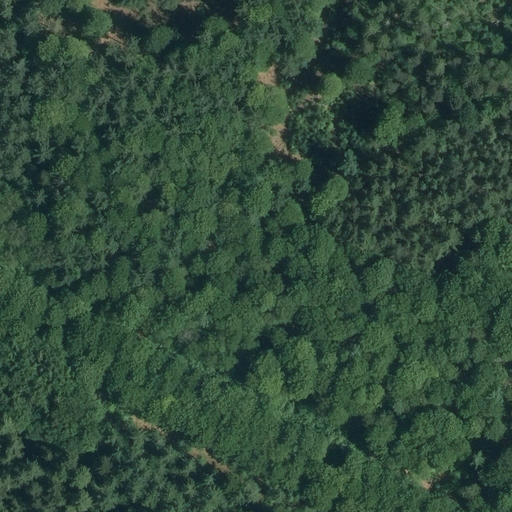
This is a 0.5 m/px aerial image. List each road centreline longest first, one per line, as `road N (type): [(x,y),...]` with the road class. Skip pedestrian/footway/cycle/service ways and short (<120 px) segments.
road 1 (unclassified): [(0,295),(412,511)]
road 2 (unknown): [(271,337),(177,451),(89,467),(34,461),(0,477)]
road 3 (track): [(40,0),(54,216)]
road 4 (track): [(105,511),(89,467),(0,417)]
